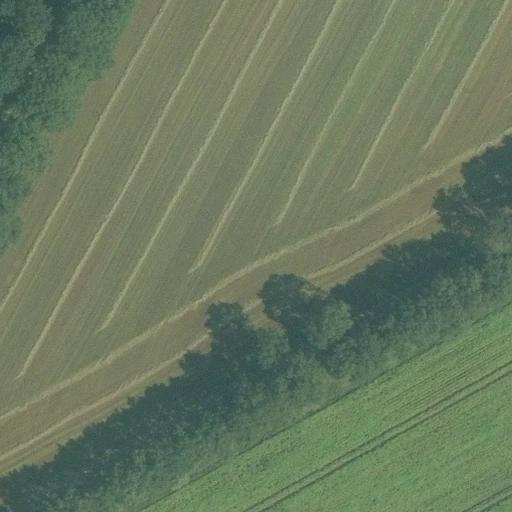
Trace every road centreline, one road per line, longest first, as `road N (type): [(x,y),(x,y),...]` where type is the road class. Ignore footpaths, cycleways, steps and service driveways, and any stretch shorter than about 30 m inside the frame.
road 1 (tertiary): [(18,511),(511,244)]
road 2 (track): [(72,0),(0,130)]
